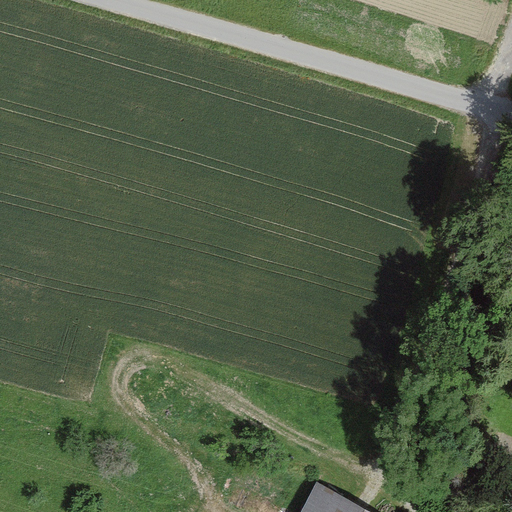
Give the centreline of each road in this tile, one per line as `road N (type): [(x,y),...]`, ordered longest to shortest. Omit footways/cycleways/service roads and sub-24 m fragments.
road 1 (track): [(491,111),(457,250),(395,436),(392,473),(422,511)]
road 2 (tertiary): [(107,0),(511,117)]
